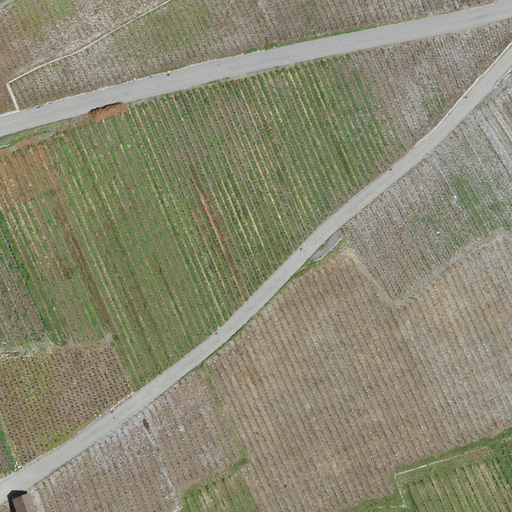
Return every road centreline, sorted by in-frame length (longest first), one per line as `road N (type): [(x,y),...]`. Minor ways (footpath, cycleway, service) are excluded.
road 1 (track): [(511,63),(413,162),(309,248),(220,343),(0,496)]
road 2 (unclassified): [(511,8),(237,65),(0,128)]
